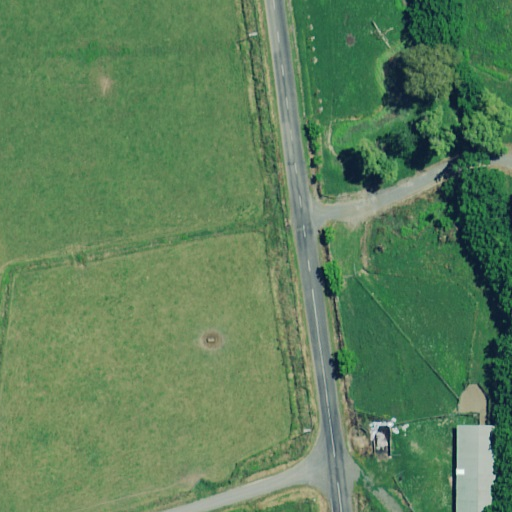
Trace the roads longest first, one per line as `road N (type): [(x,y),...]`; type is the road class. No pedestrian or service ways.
road 1 (tertiary): [(335,465),(274,0)]
road 2 (unclassified): [(335,465),(183,511)]
